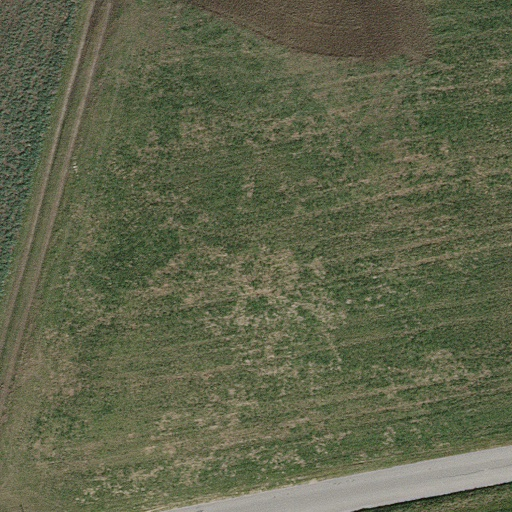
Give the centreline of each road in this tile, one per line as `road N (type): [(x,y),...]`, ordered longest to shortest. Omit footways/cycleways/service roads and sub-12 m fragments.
road 1 (track): [(0,399),(92,0)]
road 2 (residential): [(511,472),(296,511)]
